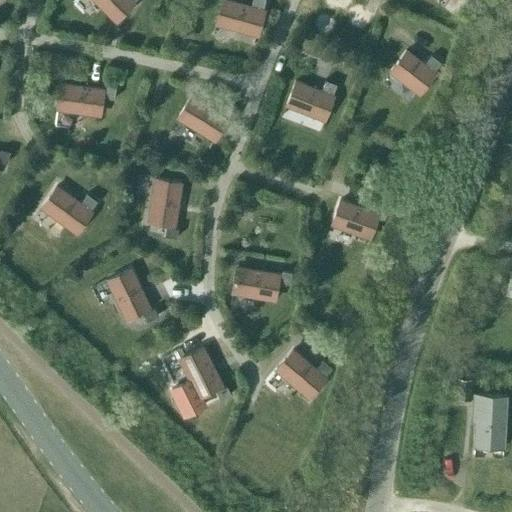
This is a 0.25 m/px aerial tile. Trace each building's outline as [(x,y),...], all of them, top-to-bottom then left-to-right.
[(131,0),(95,0),(116,20),(133,2),(131,0)] [(262,9),(263,0),(251,0),(250,6),(228,0),(221,0),(216,23),(257,34),(264,10),(262,9)] [(423,63),(405,50),(390,70),(419,93),(435,73),(433,71),(439,63),(430,55),(423,63)] [(331,94),(336,83),(324,79),(320,90),(295,80),(286,104),(324,119),(333,95),(331,94)] [(60,83),(57,108),(99,114),(102,97),(113,98),(114,87),(105,85),(104,89),(103,89),(60,83)] [(216,110),(191,95),(177,116),(214,139),(227,117),(226,117),(232,107),(222,101),(216,110)] [(0,160),(7,162),(9,151),(0,148),(0,160)] [(155,178),(148,220),(166,223),(164,234),(175,236),(177,226),(173,226),(173,224),(180,182),(155,178)] [(56,186),(41,206),(76,231),(91,211),(89,209),(90,207),(96,200),(86,193),(81,200),(79,202),(56,186)] [(376,213),(380,202),(369,198),(365,209),(339,199),(331,223),(370,237),(378,213),(376,213)] [(280,274),(278,273),(236,266),(232,291),(274,298),(277,281),(288,283),(289,271),(280,270),(280,274)] [(130,268),(107,279),(126,318),(141,310),(142,312),(147,321),(158,316),(153,307),(153,306),(149,308),(149,306),(130,268)] [(190,379),(171,389),(184,414),(204,405),(199,396),(215,388),(216,390),(219,398),(230,393),(226,384),(222,386),(221,385),(202,347),(179,358),(190,379)] [(314,368),(292,349),(275,368),(308,396),(324,377),(324,376),(331,368),(322,360),(314,368)] [(470,399),(470,379),(457,378),(457,399),(470,399)] [(503,446),(506,395),(474,393),(473,414),(476,414),(474,445),(503,446)]
